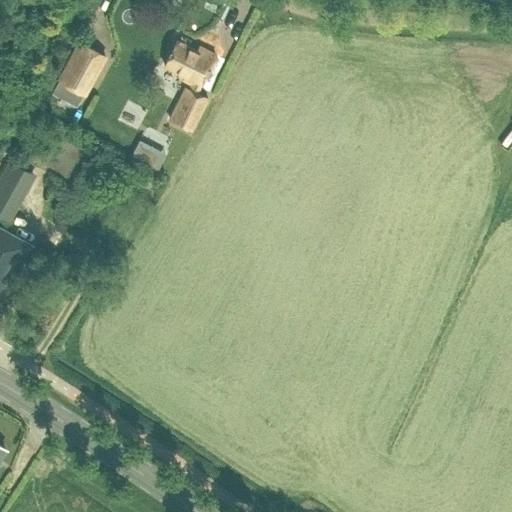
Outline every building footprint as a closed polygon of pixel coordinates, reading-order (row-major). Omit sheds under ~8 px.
[(79,30),(87,16),(78,11),(70,25),(79,30)] [(86,96),(108,56),(77,39),(56,79),(86,96)] [(196,49),(176,39),(163,64),(184,74),(182,78),(191,82),(189,88),(185,86),(169,118),(190,129),(207,96),(196,91),(198,86),(215,53),(198,45),(196,49)] [(0,215),(10,221),(36,175),(9,159),(0,175),(0,215)] [(0,298),(15,271),(27,257),(34,245),(0,226),(0,298)]
